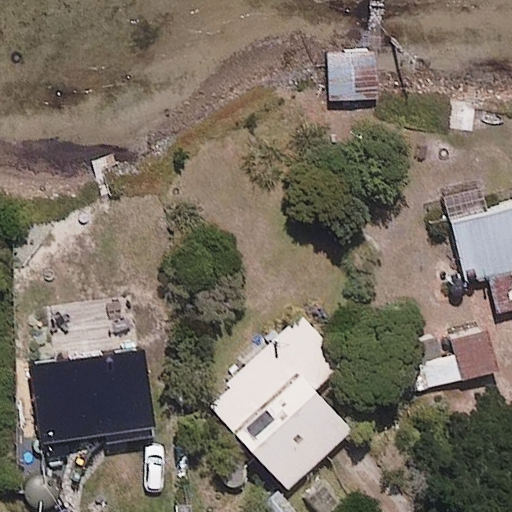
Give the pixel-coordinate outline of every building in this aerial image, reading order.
[(374,92),(372,46),(326,48),(327,93),(374,92)] [(511,260),(511,197),(447,212),(460,276),(483,271),(490,305),(511,300),(511,280),(508,262),(511,260)] [(339,356),(297,309),(222,376),(227,382),(208,399),(283,482),(347,425),(310,382),(339,356)] [(494,362),(484,325),(450,335),(454,349),(419,359),(425,382),(494,362)] [(152,429),(144,376),(30,392),(36,434),(102,425),(103,437),(152,429)]
